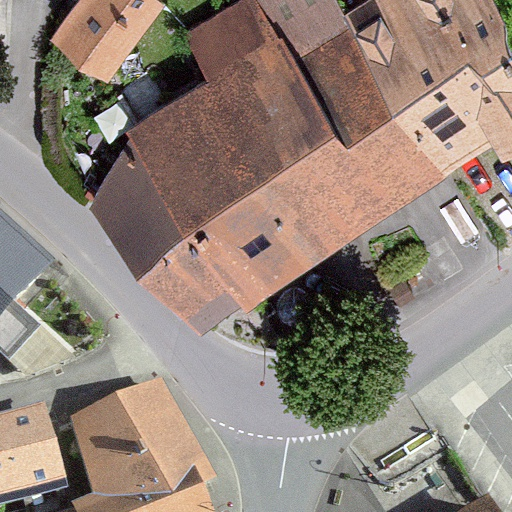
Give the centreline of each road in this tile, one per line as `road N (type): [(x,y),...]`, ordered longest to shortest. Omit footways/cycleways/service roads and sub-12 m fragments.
road 1 (tertiary): [(269,386),(144,330),(0,203)]
road 2 (tertiary): [(511,283),(447,337),(389,370),(330,387),(269,386)]
road 3 (tertiary): [(267,511),(269,386)]
